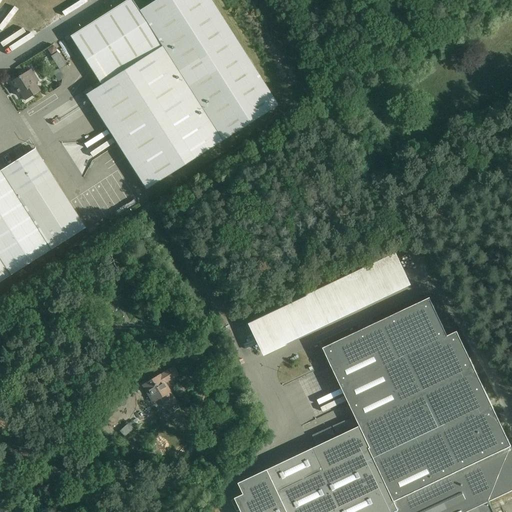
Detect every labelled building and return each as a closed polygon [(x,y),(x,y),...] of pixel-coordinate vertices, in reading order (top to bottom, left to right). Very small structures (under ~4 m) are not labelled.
[(146,190),(154,185),(277,106),(209,0),(158,0),(139,12),(162,47),(93,91),(91,87),(83,92),(146,190)] [(57,52),(53,46),(47,49),(51,56),(57,52)] [(66,66),(58,52),(51,57),(59,70),(66,66)] [(21,94),(25,101),(40,91),(36,84),(33,85),(25,73),(11,82),(15,89),(14,90),(18,96),(21,94)] [(83,144),(90,156),(113,143),(105,131),(83,144)] [(35,149),(0,171),(0,282),(85,228),(35,149)] [(399,255),(245,316),(258,350),(412,289),(399,255)] [(136,259),(141,266),(145,263),(140,256),(136,259)] [(236,499),(232,501),(237,511),(241,510),(241,511),(494,511),(490,504),(489,501),(511,490),(511,449),(457,332),(448,337),(430,299),(323,349),(360,427),(239,484),(244,495),(236,499)] [(160,397),(166,407),(170,414),(179,408),(165,384),(179,376),(173,367),(160,376),(143,386),(153,402),(160,397)] [(329,367),(306,378),(308,383),(332,372),(329,367)] [(343,397),(320,405),(321,410),(344,403),(343,397)] [(44,462),(14,471),(17,481),(47,471),(49,478),(61,475),(58,464),(56,458),(44,462)] [(76,482),(71,483),(74,494),(80,493),(76,482)] [(65,485),(53,489),(55,495),(67,491),(65,485)]
